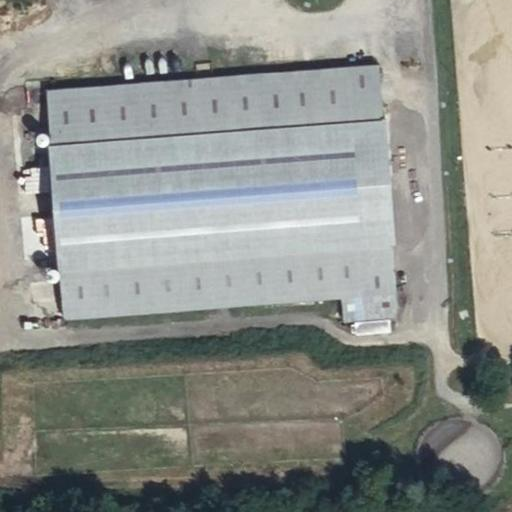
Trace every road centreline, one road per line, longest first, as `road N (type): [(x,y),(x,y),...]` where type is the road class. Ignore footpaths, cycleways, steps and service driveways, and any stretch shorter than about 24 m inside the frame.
road 1 (unclassified): [(0,343),(315,320),(355,345),(434,340),(409,24)]
road 2 (unclassified): [(220,0),(274,28),(409,24)]
road 3 (unclassified): [(143,0),(0,56)]
